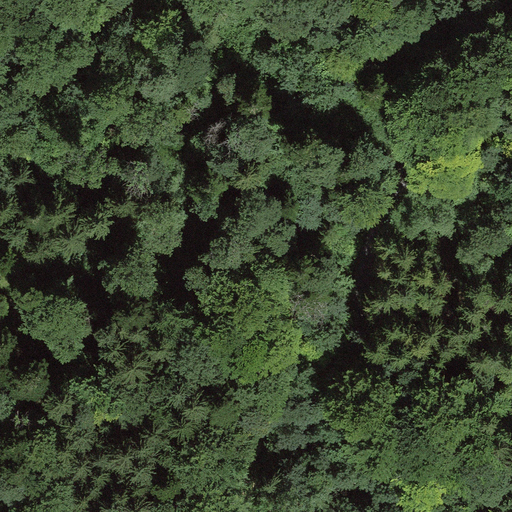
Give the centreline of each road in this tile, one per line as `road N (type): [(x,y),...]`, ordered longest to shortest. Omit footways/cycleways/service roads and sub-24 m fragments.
road 1 (track): [(511,471),(493,458),(444,455),(402,435),(382,406),(377,361),(350,311),(429,140),(475,97),(511,87)]
road 2 (track): [(0,121),(27,106),(130,0)]
